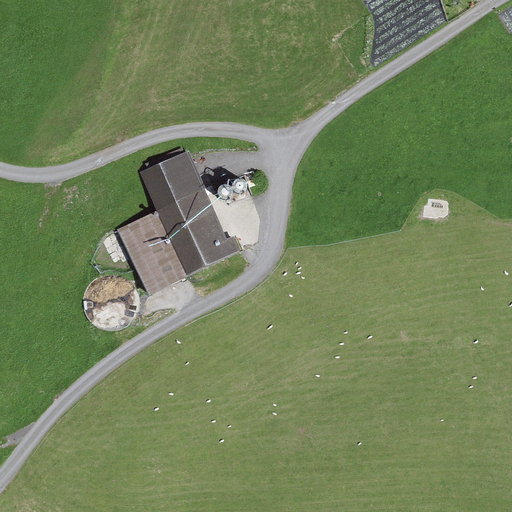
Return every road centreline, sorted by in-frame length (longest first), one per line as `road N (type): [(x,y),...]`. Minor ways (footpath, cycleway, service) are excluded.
road 1 (track): [(505,0),(297,146),(272,252),(243,286),(126,350),(62,405),(0,480)]
road 2 (track): [(0,170),(56,175),(173,134),(235,129),(297,146)]
